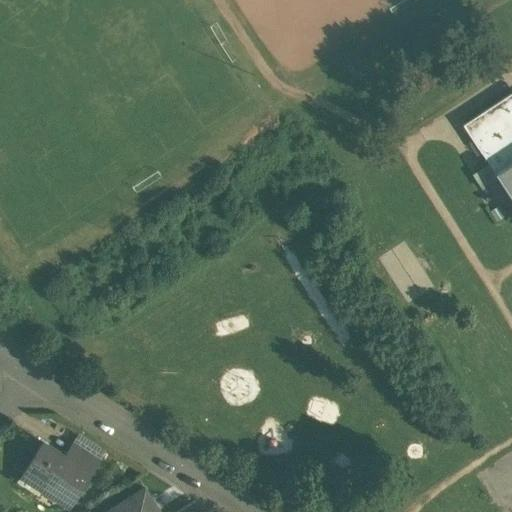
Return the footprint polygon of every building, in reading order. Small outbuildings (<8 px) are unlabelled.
[(511,94),(464,126),(501,183),(510,197),(511,199),(511,94)] [(484,214),(510,197),(501,183),(475,200),(484,214)] [(45,444),(27,470),(47,483),(46,485),(73,502),(100,459),(81,447),(74,459),(75,460),(74,462),(45,444)] [(47,483),(27,470),(21,481),(40,493),(46,485),(47,483)] [(159,511),(146,490),(110,511),(159,511)]
